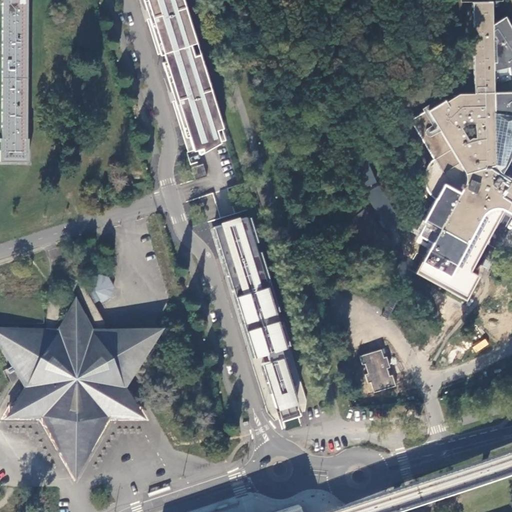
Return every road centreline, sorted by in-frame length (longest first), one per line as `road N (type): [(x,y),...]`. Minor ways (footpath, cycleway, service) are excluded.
road 1 (unclassified): [(254,412),(208,261),(182,228),(173,197)]
road 2 (unclassified): [(173,197),(169,135),(127,0)]
road 3 (unclassified): [(173,197),(0,253)]
road 4 (secondary): [(378,485),(511,440)]
road 5 (secondary): [(511,432),(375,462)]
road 6 (secondary): [(258,466),(130,511)]
